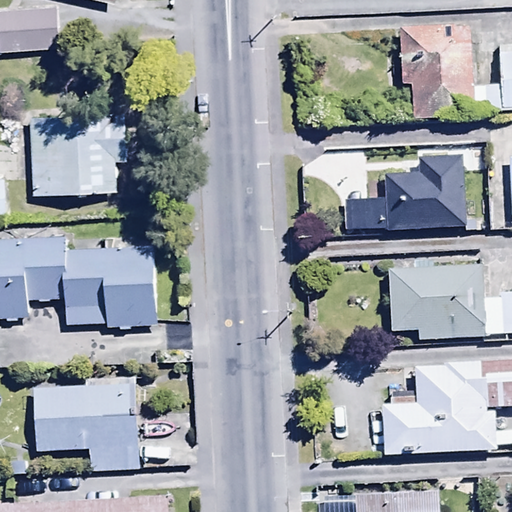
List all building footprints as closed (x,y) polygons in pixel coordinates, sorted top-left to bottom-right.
[(0,0),(0,37),(59,31),(55,0),(0,0)] [(401,30),(402,87),(412,87),(412,119),(471,118),(469,29),(401,30)] [(471,90),(473,114),(511,111),(511,43),(498,45),(501,88),(471,90)] [(105,93),(26,99),(32,180),(111,175),(105,93)] [(345,202),(344,231),(464,227),(462,175),(470,174),(469,152),(414,154),(414,164),(419,164),(420,174),(382,175),(383,185),(364,201),(345,202)] [(26,305),(63,303),(64,326),(104,324),(105,330),(155,328),(152,248),(64,252),(63,237),(0,240),(0,323),(16,325),(16,322),(27,322),(26,305)] [(479,323),(480,252),(387,251),(386,313),(415,314),(415,323),(479,323)] [(511,297),(502,298),(504,339),(511,338),(511,297)] [(504,339),(502,298),(483,299),(484,340),(504,339)] [(381,406),(383,458),(496,453),(495,409),(511,408),(511,362),(413,368),(414,394),(390,395),(391,406),(381,406)] [(140,443),(138,366),(32,369),(33,432),(88,431),(88,445),(140,443)] [(438,511),(438,492),(355,495),(355,511),(438,511)] [(165,511),(165,499),(0,506),(0,511),(165,511)]
